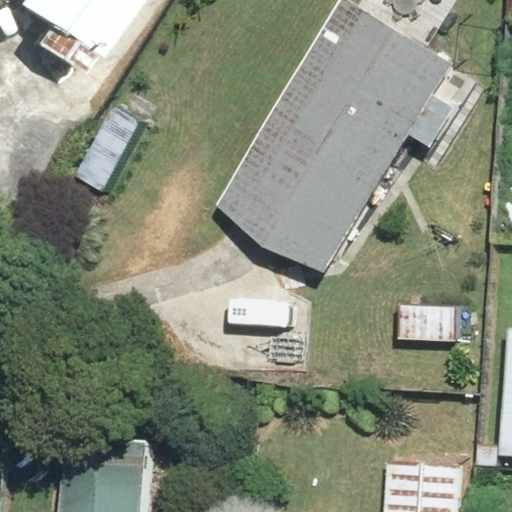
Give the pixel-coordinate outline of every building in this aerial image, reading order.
[(63,76),(110,0),(3,0),(0,6),(0,7),(29,25),(15,47),(63,76)] [(451,60),(348,0),(338,0),(217,205),(327,269),(451,60)] [(511,147),(504,147),(500,231),(511,231),(511,147)] [(455,307),(398,303),(396,339),(453,343),(455,307)] [(511,325),(509,325),(499,459),(511,459),(511,325)] [(327,336),(326,373),(386,374),(387,337),(327,336)] [(149,511),(155,445),(67,437),(60,511),(149,511)] [(460,511),(464,466),(387,460),(382,511),(460,511)]
